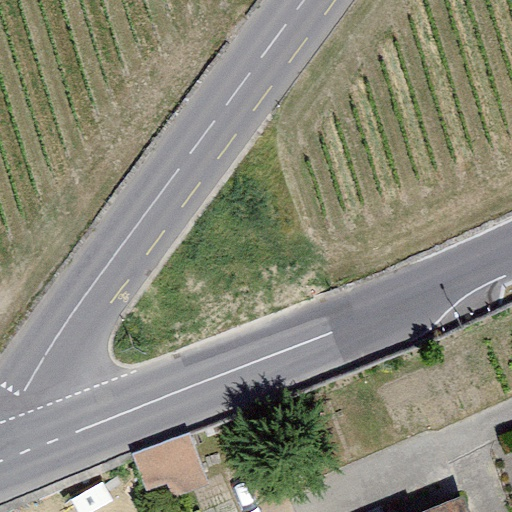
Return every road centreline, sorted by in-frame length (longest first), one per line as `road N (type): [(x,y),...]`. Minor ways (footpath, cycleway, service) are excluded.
road 1 (secondary): [(0,462),(511,257)]
road 2 (tertiary): [(304,0),(66,324),(0,439)]
